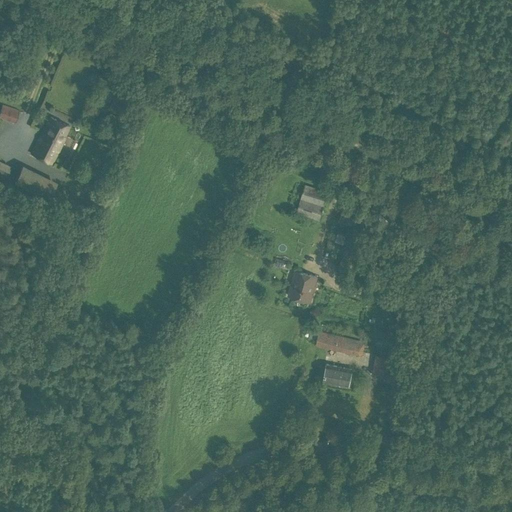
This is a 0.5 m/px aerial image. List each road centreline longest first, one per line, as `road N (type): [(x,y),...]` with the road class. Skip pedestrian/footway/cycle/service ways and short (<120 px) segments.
road 1 (track): [(101,0),(511,231)]
road 2 (unclassified): [(169,511),(213,471),(289,444),(511,470)]
road 3 (track): [(384,451),(398,310),(332,285)]
road 4 (track): [(398,168),(383,219),(396,235),(379,299)]
